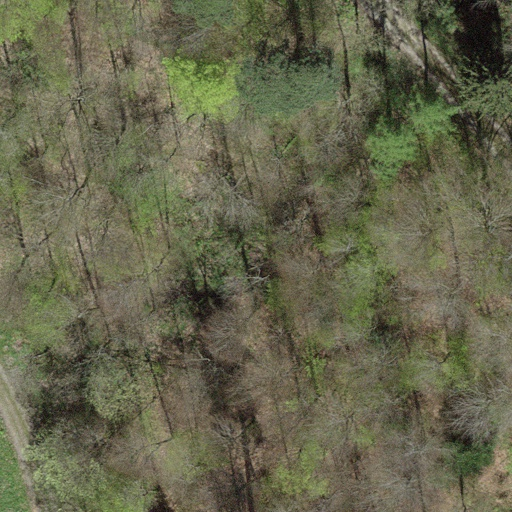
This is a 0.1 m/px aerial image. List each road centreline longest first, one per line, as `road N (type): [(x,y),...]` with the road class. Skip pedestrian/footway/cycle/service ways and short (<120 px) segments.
road 1 (track): [(373,0),(511,156)]
road 2 (track): [(0,391),(25,435),(50,511)]
